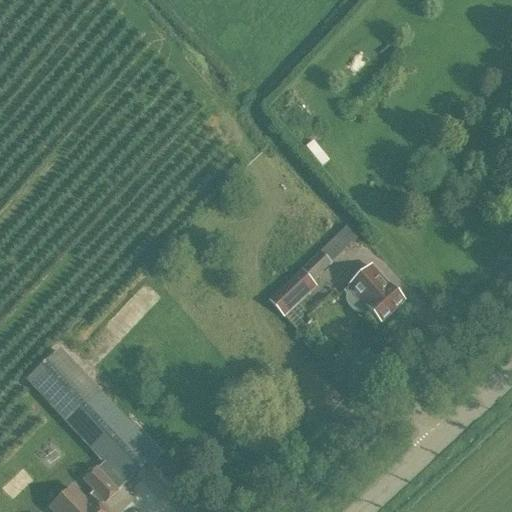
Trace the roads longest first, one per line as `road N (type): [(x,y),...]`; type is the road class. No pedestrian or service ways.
road 1 (track): [(243,76),(232,126),(270,179),(254,293),(297,377),(365,422)]
road 2 (unclassified): [(269,511),(394,397)]
road 3 (unclassified): [(394,397),(494,302)]
